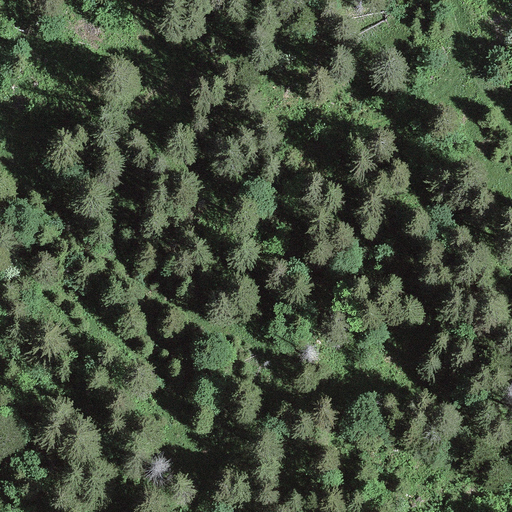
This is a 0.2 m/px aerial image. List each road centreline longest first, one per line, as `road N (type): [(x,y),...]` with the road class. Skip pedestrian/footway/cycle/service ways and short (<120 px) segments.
road 1 (track): [(0,131),(258,123),(358,129),(410,111),(449,85),(461,46),(452,0)]
road 2 (track): [(0,158),(130,284),(223,347)]
